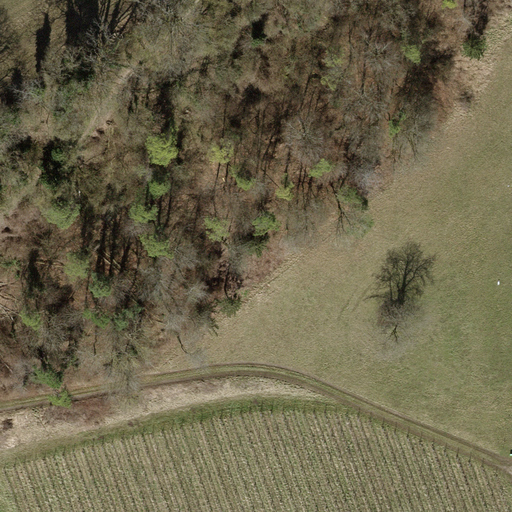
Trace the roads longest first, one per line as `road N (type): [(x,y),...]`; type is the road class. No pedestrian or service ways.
road 1 (track): [(511,444),(415,413),(330,399),(0,416)]
road 2 (track): [(132,0),(0,77)]
